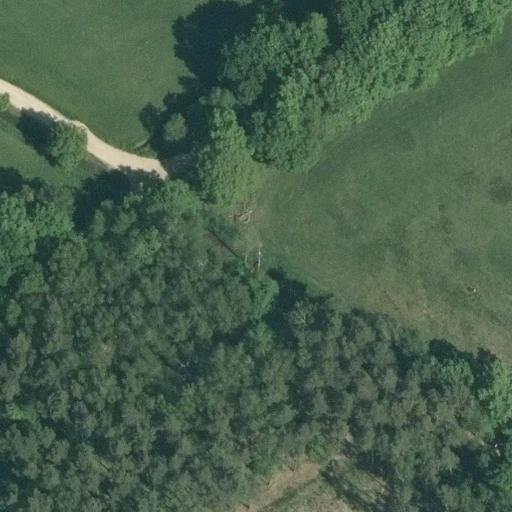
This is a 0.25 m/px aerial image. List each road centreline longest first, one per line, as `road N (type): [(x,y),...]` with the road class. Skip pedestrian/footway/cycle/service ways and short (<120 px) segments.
road 1 (track): [(151,187),(449,0)]
road 2 (track): [(0,92),(151,187)]
